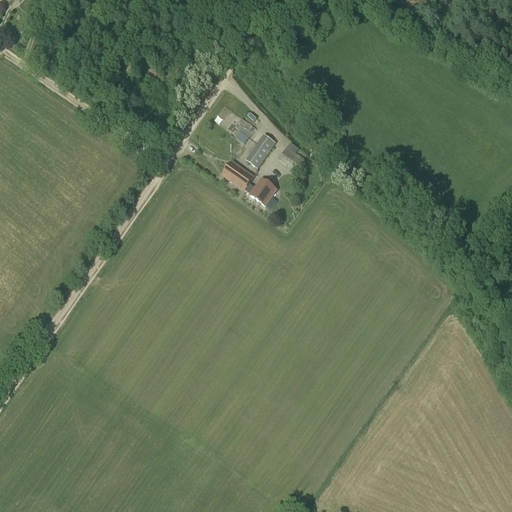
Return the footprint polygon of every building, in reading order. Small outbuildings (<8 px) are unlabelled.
[(32,33),(34,26),(27,24),(25,32),(32,33)] [(242,120),(235,129),(249,140),(256,131),(242,120)] [(245,162),(257,170),(275,145),(264,136),(245,162)] [(278,161),(297,174),(306,162),(287,149),(278,161)] [(244,192),(249,186),(253,179),(232,164),(223,176),(244,192)] [(249,186),(244,192),(251,196),(250,197),(265,208),(277,191),(262,180),(255,190),(249,186)]
